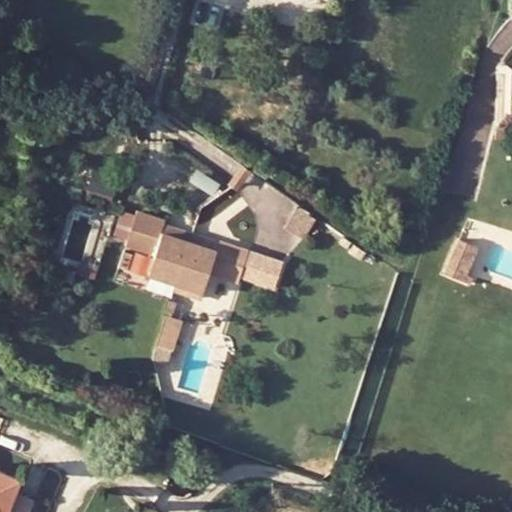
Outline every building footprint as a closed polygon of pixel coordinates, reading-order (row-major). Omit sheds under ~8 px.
[(160,207),(134,200),(126,230),(151,238),(146,255),(202,274),(208,256),(236,265),(237,260),(246,234),(218,225),(216,233),(158,214),(160,207)] [(237,260),(253,265),(263,241),(246,234),(237,260)] [(278,246),(263,241),(253,265),(270,271),(278,246)] [(463,277),(475,249),(456,242),(443,277),(467,286),(470,280),(463,277)] [(199,284),(202,274),(146,255),(143,265),(199,284)] [(169,323),(175,299),(160,295),(153,318),(169,323)] [(166,332),(169,323),(153,318),(151,328),(166,332)] [(45,511),(52,499),(57,488),(16,469),(25,450),(0,438),(0,478),(10,482),(7,488),(0,505),(0,507),(10,511),(45,511)] [(0,484),(7,488),(10,482),(0,478),(0,484)] [(64,511),(67,506),(52,499),(45,511),(64,511)]
